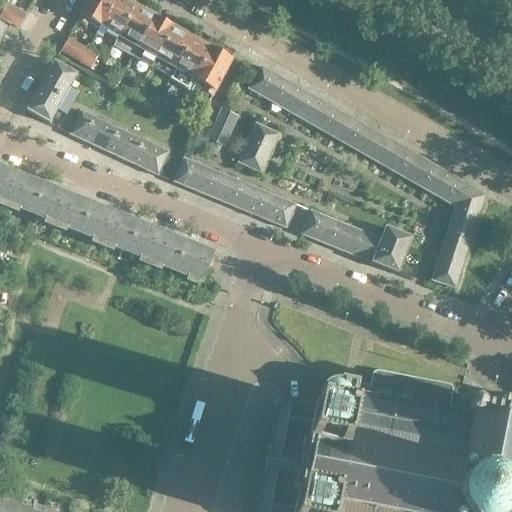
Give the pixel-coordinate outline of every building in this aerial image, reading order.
[(89,0),(80,17),(77,21),(86,27),(89,22),(99,28),(115,0),(89,0)] [(136,7),(122,0),(115,0),(99,28),(96,34),(103,39),(107,33),(118,39),(136,7)] [(136,7),(118,39),(106,59),(114,64),(127,44),(136,49),(154,18),(136,7)] [(17,12),(10,24),(16,27),(18,27),(25,16),(17,12)] [(154,18),(136,49),(125,67),(134,73),(145,55),(155,60),(173,29),(154,18)] [(155,60),(151,66),(170,77),(192,39),(173,29),(155,60)] [(68,39),(60,53),(79,63),(87,50),(68,39)] [(210,50),(192,39),(170,77),(188,88),(192,81),(210,50)] [(100,57),(87,50),(79,63),(92,71),(100,57)] [(230,61),(210,50),(192,81),(203,87),(200,92),(211,98),(230,61)] [(77,76),(54,63),(40,88),(72,106),(78,95),(69,90),(77,76)] [(284,80),(260,67),(246,91),(270,104),(284,80)] [(107,72),(104,77),(116,84),(119,79),(107,72)] [(284,80),(270,104),(294,118),(307,94),(284,80)] [(123,82),(118,90),(132,99),(137,90),(123,82)] [(40,88),(26,112),(50,125),(57,112),(66,117),(72,106),(40,88)] [(140,91),(136,98),(153,108),(157,101),(140,91)] [(307,94),(294,118),(317,131),(331,107),(307,94)] [(161,98),(156,106),(163,110),(172,112),(175,106),(161,98)] [(191,114),(201,119),(205,109),(197,104),(191,114)] [(331,107),(317,131),(341,145),(354,121),(331,107)] [(241,118),(224,110),(210,140),(228,148),(241,118)] [(80,111),(69,135),(84,142),(95,118),(80,111)] [(95,118),(84,142),(108,154),(119,130),(95,118)] [(354,121),(341,145),(376,164),(389,141),(354,121)] [(255,124),(248,140),(273,151),(280,136),(255,124)] [(119,130),(108,154),(133,165),(144,142),(119,130)] [(190,147),(200,151),(206,140),(195,135),(190,147)] [(273,151),(248,140),(236,165),(261,176),(273,151)] [(389,141),(376,164),(399,178),(413,154),(389,141)] [(144,142),(133,165),(158,176),(169,153),(144,142)] [(413,154),(399,178),(423,191),(436,168),(413,154)] [(183,159),(173,183),(185,188),(195,164),(183,159)] [(195,164),(185,188),(210,199),(220,174),(195,164)] [(0,168),(0,207),(6,210),(20,176),(0,168)] [(436,168),(423,191),(447,205),(460,181),(436,168)] [(220,174),(210,199),(236,209),(245,185),(220,174)] [(20,176),(6,210),(18,214),(19,211),(32,216),(44,186),(20,176)] [(460,181),(447,205),(453,209),(459,206),(480,213),(486,196),(460,181)] [(245,185),(236,209),(261,220),(270,195),(245,185)] [(44,186),(32,216),(44,221),(43,225),(54,229),(68,196),(44,186)] [(270,195),(261,220),(286,230),(296,205),(270,195)] [(68,196),(54,229),(65,234),(67,230),(80,236),(92,206),(68,196)] [(92,206),(80,236),(92,240),(90,244),(103,249),(116,215),(92,206)] [(453,209),(446,231),(472,239),(480,213),(459,206),(453,209)] [(310,211),(301,234),(300,236),(325,247),(335,221),(310,211)] [(116,215),(103,249),(113,253),(114,249),(128,255),(141,225),(116,215)] [(335,221),(325,247),(350,257),(360,231),(335,221)] [(141,225),(128,255),(139,260),(138,263),(151,269),(165,235),(141,225)] [(385,241),(375,267),(397,276),(413,239),(385,228),(380,239),(385,241)] [(360,231),(350,257),(375,267),(385,241),(380,239),(360,231)] [(446,231),(438,257),(464,265),(472,239),(446,231)] [(165,235),(151,269),(166,275),(167,271),(177,275),(189,245),(165,235)] [(189,245),(177,275),(186,279),(185,282),(198,288),(199,284),(201,285),(213,255),(189,245)] [(438,257),(430,282),(429,283),(455,291),(464,265),(438,257)] [(511,511),(511,399),(490,395),(486,411),(481,410),(479,408),(478,407),(476,406),(473,406),(470,407),(468,408),(467,410),(466,413),(466,414),(467,416),(447,412),(452,392),(452,390),(452,388),(451,386),(449,385),(377,371),(375,371),(373,371),(371,372),(370,374),(368,386),(358,384),(359,382),(341,378),(340,381),(338,380),(335,380),(331,381),(329,382),(326,384),(324,386),(322,388),(321,391),(320,393),(319,397),(321,402),(323,407),(325,409),(325,410),(303,405),(300,405),(299,405),(298,406),(297,407),(282,405),(282,403),(281,402),(279,400),(275,400),(273,403),(273,406),(275,409),(269,438),(265,460),(259,489),(254,511),(511,511)] [(0,496),(0,511),(17,511),(19,507),(5,502),(6,499),(0,496)]
